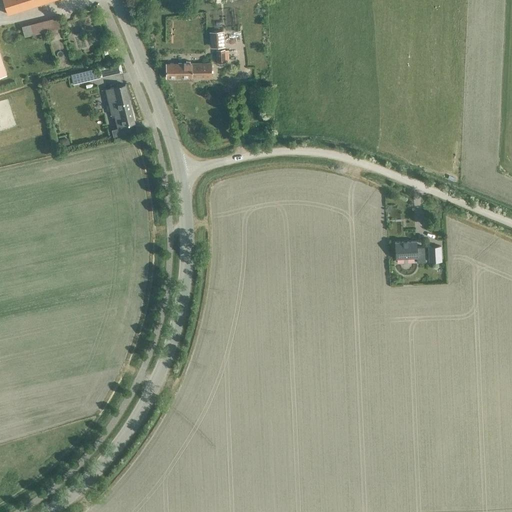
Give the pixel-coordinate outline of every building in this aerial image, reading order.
[(2,0),(7,15),(53,0),(2,0)] [(57,19),(20,28),(23,39),(60,30),(57,19)] [(167,78),(211,78),(211,64),(167,64),(167,78)] [(106,90),(108,96),(110,106),(112,105),(117,128),(135,124),(126,85),(106,90)] [(416,242),(395,243),(396,258),(417,257),(417,263),(424,263),(426,263),(425,247),(424,247),(416,247),(416,242)] [(429,247),(430,263),(441,262),(441,246),(429,247)]
